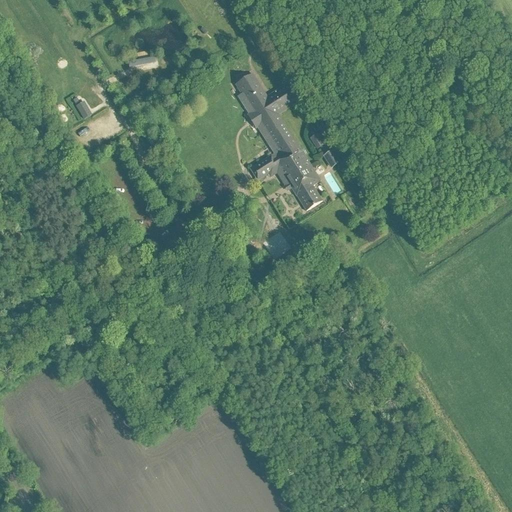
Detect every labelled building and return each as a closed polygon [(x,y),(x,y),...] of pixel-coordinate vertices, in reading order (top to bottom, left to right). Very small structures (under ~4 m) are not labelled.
[(260,39),(255,42),(261,52),(266,49),(260,39)] [(266,97),(253,75),(236,86),(281,157),(274,161),(272,157),(250,170),(258,182),(278,168),(289,185),(288,185),(291,190),(292,190),(296,197),(297,197),(306,213),(322,203),(313,187),(320,182),(298,148),(298,147),(278,116),(297,103),(285,85),(266,97)] [(76,107),(84,120),(92,116),(84,102),(76,107)] [(326,145),(320,133),(310,139),(316,150),(326,145)] [(323,157),(331,170),(340,164),(333,151),(323,157)] [(254,258),(259,255),(249,241),(245,244),(254,258)] [(80,359),(85,355),(79,346),(74,350),(80,359)]
